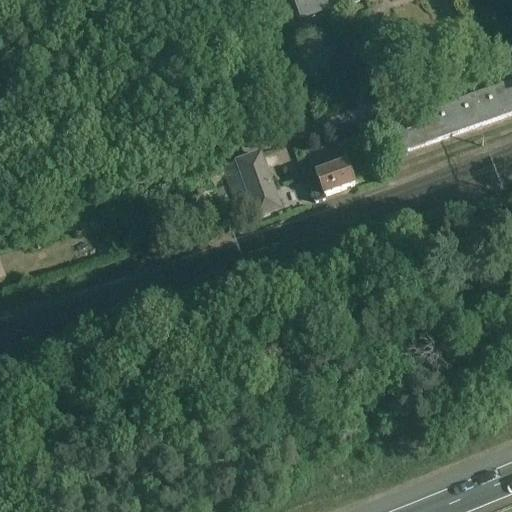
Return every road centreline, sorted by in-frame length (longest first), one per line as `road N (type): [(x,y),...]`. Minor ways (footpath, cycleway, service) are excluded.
road 1 (unclassified): [(0,231),(354,115),(511,53)]
road 2 (track): [(303,129),(238,0)]
